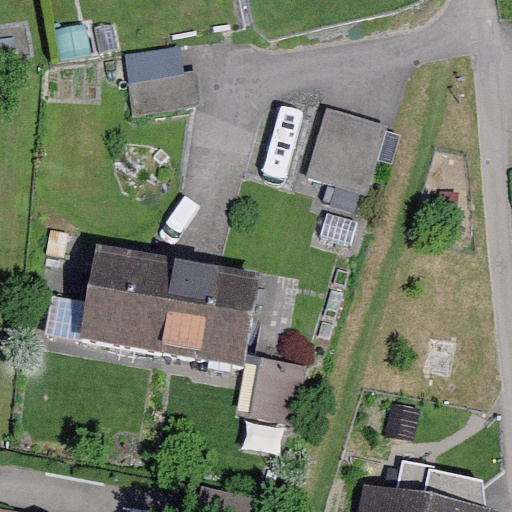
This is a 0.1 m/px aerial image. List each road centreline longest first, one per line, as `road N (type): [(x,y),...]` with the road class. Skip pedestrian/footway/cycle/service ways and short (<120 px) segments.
road 1 (residential): [(475,0),(511,311)]
road 2 (residential): [(0,482),(21,477),(136,511)]
